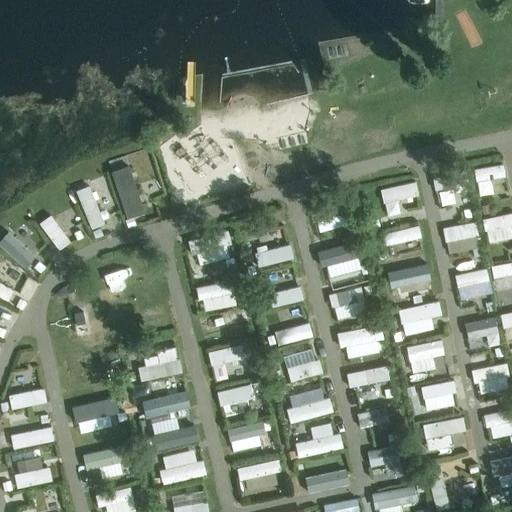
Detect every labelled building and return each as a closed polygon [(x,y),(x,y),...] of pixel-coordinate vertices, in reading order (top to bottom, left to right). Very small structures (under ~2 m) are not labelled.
[(468,184),(498,179),(496,165),(466,170),(468,184)] [(119,169),(104,175),(121,223),(137,218),(119,169)] [(410,183),(374,188),(376,203),(411,198),(410,183)] [(100,225),(85,187),(70,192),(86,230),(100,225)] [(150,203),(154,221),(163,219),(159,200),(150,203)] [(477,233),(511,226),(508,213),(474,220),(477,233)] [(53,252),(66,244),(46,216),(34,225),(53,252)] [(373,233),(375,246),(414,240),(412,227),(373,233)] [(0,251),(19,269),(28,260),(2,235),(0,236),(0,251)] [(283,243),(248,253),(252,268),(288,258),(283,243)] [(335,276),(332,259),(353,256),(351,244),(313,250),(318,279),(335,276)] [(511,261),(483,266),(486,279),(511,274),(511,261)] [(419,266),(387,273),(390,286),(422,278),(419,266)] [(446,276),(448,288),(480,281),(478,269),(446,276)] [(192,305),(226,302),(225,284),(191,287),(192,305)] [(0,300),(4,303),(10,292),(0,286),(0,300)] [(260,306),(296,302),(294,289),(259,293),(260,306)] [(323,305),(363,301),(362,289),(322,292),(323,305)] [(424,327),(436,325),(431,302),(391,310),(394,324),(422,319),(424,327)] [(497,326),(506,325),(506,323),(511,322),(511,312),(496,314),(497,326)] [(201,331),(230,328),(229,316),(200,318),(201,331)] [(303,325),(269,331),(271,345),(305,339),(303,325)] [(332,349),(377,339),(374,325),(329,335),(332,349)] [(0,342),(10,342),(10,330),(0,329),(0,342)] [(435,341),(397,344),(398,359),(422,357),(423,367),(437,366),(435,341)] [(238,345),(201,353),(204,368),(218,365),(219,373),(243,368),(238,345)] [(172,358),(131,369),(134,383),(176,372),(172,358)] [(282,381),(314,376),(312,361),(279,367),(282,381)] [(486,380),(500,378),(497,364),(468,370),(473,399),(489,396),(486,380)] [(62,389),(102,381),(100,367),(59,375),(62,389)] [(379,367),(339,374),(342,388),(382,381),(379,367)] [(442,380),(409,387),(412,399),(445,392),(442,380)] [(140,385),(126,388),(129,400),(142,397),(140,385)] [(215,411),(248,404),(244,385),(211,392),(215,411)] [(40,391),(4,394),(5,408),(41,405),(40,391)] [(169,396),(138,402),(141,418),(184,409),(182,400),(171,403),(169,396)] [(283,424),(326,412),(323,398),(279,410),(283,424)] [(106,406),(69,416),(72,425),(109,416),(106,406)] [(381,407),(348,416),(351,429),(385,420),(381,407)] [(478,415),(483,441),(497,439),(495,428),(508,425),(505,411),(478,415)] [(413,425),(415,439),(458,432),(456,418),(413,425)] [(260,423),(221,425),(222,441),(261,438),(260,423)] [(152,449),(190,441),(187,428),(149,436),(152,449)] [(7,448),(48,443),(46,430),(5,434),(7,448)] [(287,444),(291,459),(336,448),(332,434),(287,444)] [(117,446),(76,456),(81,474),(122,464),(117,446)] [(359,451),(360,466),(392,465),(391,449),(359,451)] [(507,459),(485,463),(487,475),(509,471),(507,459)] [(233,481),(274,472),(271,460),(230,469),(233,481)] [(148,487),(200,474),(196,462),(145,475),(148,487)] [(11,489),(46,481),(43,468),(8,476),(11,489)] [(340,475),(298,478),(299,491),(341,487),(340,475)] [(434,476),(422,479),(428,508),(441,505),(434,476)] [(96,494),(89,496),(91,507),(127,500),(124,488),(110,491),(108,482),(94,485),(96,494)] [(409,490),(364,492),(365,507),(410,505),(409,490)] [(315,511),(351,511),(348,499),(314,506),(315,511)]
